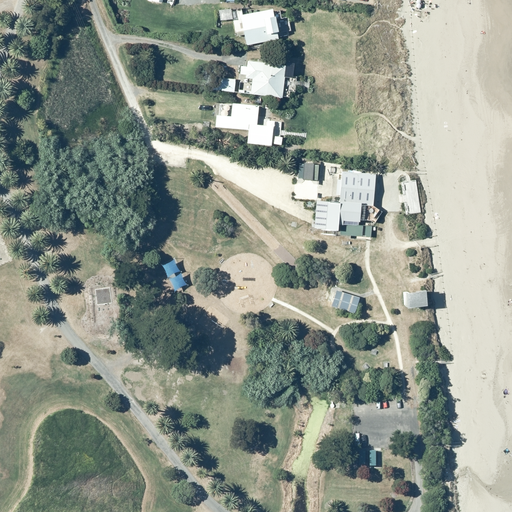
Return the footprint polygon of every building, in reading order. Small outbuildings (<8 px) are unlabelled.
[(234,7),(222,8),(223,21),(235,20),(234,7)] [(245,14),(248,28),(242,29),(243,37),(249,36),(251,45),(284,39),(282,30),(286,29),(285,24),(289,23),(288,16),(282,18),(281,16),(279,16),(278,8),(245,14)] [(240,79),(239,92),(239,93),(287,97),(289,76),(297,76),(298,63),(251,60),(251,67),(244,66),(243,74),(250,75),(250,79),(240,79)] [(239,92),(240,79),(219,77),(218,91),(239,92)] [(259,105),(218,103),(217,115),(216,128),(250,130),(249,144),(273,145),(274,125),(258,124),(259,105)] [(343,235),(351,236),(351,240),(367,241),(368,237),(376,237),(377,221),(380,173),(343,171),(343,180),(340,180),(339,201),(319,200),(317,228),(344,230),(343,235)] [(364,296),(339,288),(333,306),(358,314),(364,296)] [(435,307),(434,292),(415,293),(415,295),(404,295),(405,309),(435,307)] [(383,448),(362,448),(362,468),(383,467),(383,448)]
